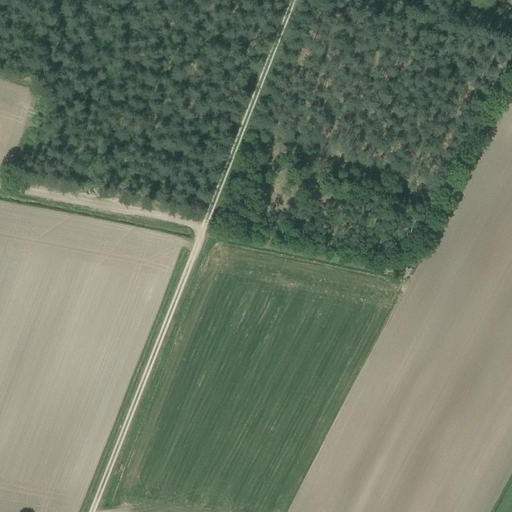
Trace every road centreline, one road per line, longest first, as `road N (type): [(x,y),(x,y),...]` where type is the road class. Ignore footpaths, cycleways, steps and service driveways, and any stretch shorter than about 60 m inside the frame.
road 1 (track): [(92,511),(204,226),(0,183)]
road 2 (track): [(204,226),(289,0)]
